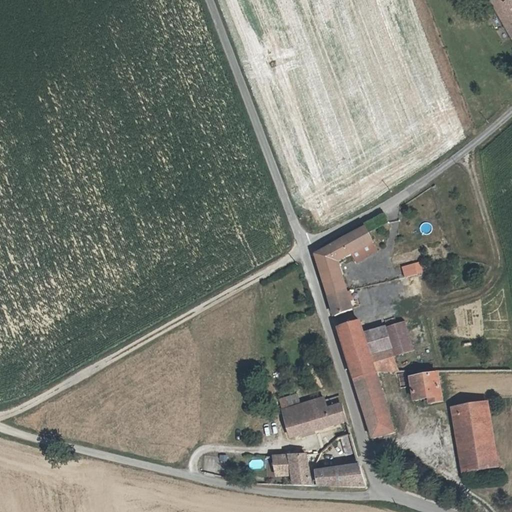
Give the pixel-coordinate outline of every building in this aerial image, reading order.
[(511,0),(494,0),(489,5),(511,42),(511,0)] [(423,221),(419,229),(429,234),(432,225),(423,221)] [(329,299),(347,292),(340,263),(374,244),(367,228),(317,257),(329,299)] [(423,253),(392,265),(396,273),(426,262),(423,253)] [(432,278),(426,262),(396,273),(402,285),(432,278)] [(347,292),(329,299),(335,318),(352,311),(347,292)] [(353,379),(376,372),(364,337),(360,324),(338,329),(353,379)] [(393,358),(413,352),(405,324),(384,331),(393,358)] [(376,372),(397,371),(393,358),(384,331),(364,337),(376,372)] [(353,379),(371,438),(393,431),(381,388),(407,380),(406,371),(397,371),(376,372),(353,379)] [(428,401),(428,406),(441,404),(437,377),(410,381),(412,402),(428,401)] [(389,404),(395,402),(390,389),(384,392),(389,404)] [(299,407),(296,396),(277,401),(280,412),(299,407)] [(346,426),(338,397),(299,407),(280,412),(288,440),(346,426)] [(459,405),(469,467),(491,464),(481,401),(459,405)] [(349,436),(336,440),(342,462),(355,459),(349,436)] [(287,479),(288,487),(309,488),(305,457),(292,458),(284,458),(287,479)] [(284,458),(271,459),(273,480),(287,479),(284,458)] [(357,466),(355,459),(342,462),(344,468),(357,466)] [(314,474),(317,489),(364,491),(357,466),(344,468),(314,474)]
